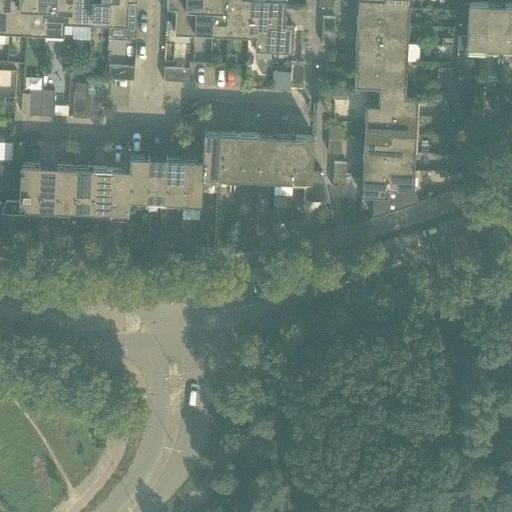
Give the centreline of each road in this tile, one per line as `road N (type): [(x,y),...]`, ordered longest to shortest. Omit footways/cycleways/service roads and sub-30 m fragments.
road 1 (tertiary): [(355,281),(169,304)]
road 2 (tertiary): [(144,511),(182,464),(194,429),(193,343)]
road 3 (tertiary): [(153,345),(152,451),(105,511)]
road 4 (tertiary): [(193,343),(286,323),(328,305),(355,281)]
road 5 (tertiary): [(169,304),(0,286)]
road 6 (residential): [(145,129),(190,104),(307,108)]
road 7 (tertiary): [(355,281),(511,224)]
road 8 (tertiary): [(0,325),(67,340),(153,345)]
road 9 (residential): [(145,129),(153,0)]
